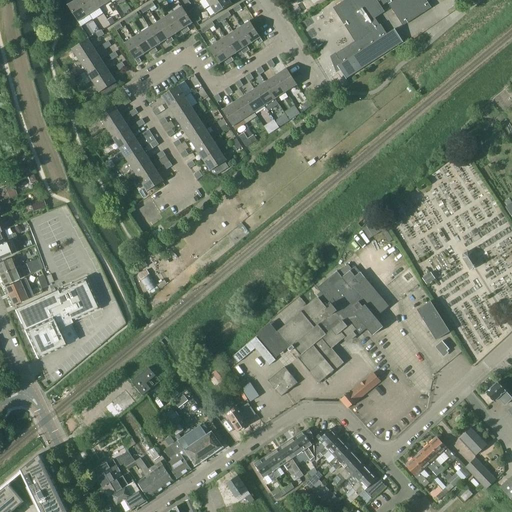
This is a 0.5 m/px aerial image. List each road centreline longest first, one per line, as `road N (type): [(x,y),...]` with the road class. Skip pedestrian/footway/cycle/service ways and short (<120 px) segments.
road 1 (residential): [(161,198),(186,178),(137,99),(138,88),(186,58),(218,85),(289,40)]
road 2 (residential): [(375,449),(395,447),(511,341)]
road 3 (tertiary): [(89,511),(28,387)]
